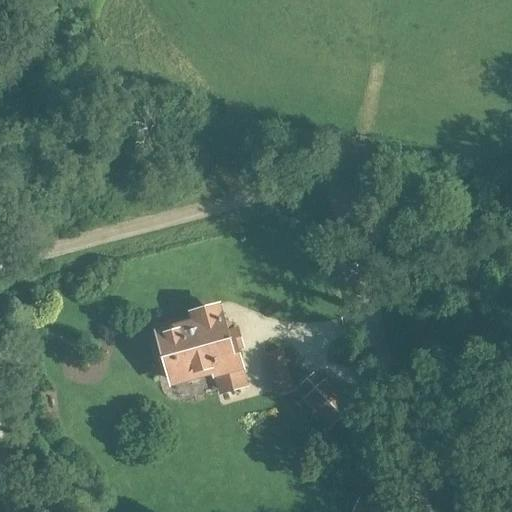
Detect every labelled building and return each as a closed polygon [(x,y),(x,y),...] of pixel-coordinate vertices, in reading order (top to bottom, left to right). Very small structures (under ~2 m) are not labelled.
[(168,354),(161,361),(161,370),(166,379),(175,382),(219,370),(224,389),(243,384),(233,349),(240,347),(236,335),(226,338),(219,310),(195,317),(197,325),(162,334),(168,354)] [(309,334),(287,349),(296,361),(317,346),(309,334)] [(286,349),(265,355),(276,395),(297,389),(286,349)] [(317,372),(302,386),(311,395),(306,399),(318,412),(315,414),(331,431),(358,405),(331,376),(325,381),(317,372)] [(386,511),(359,499),(352,511),(386,511)]
